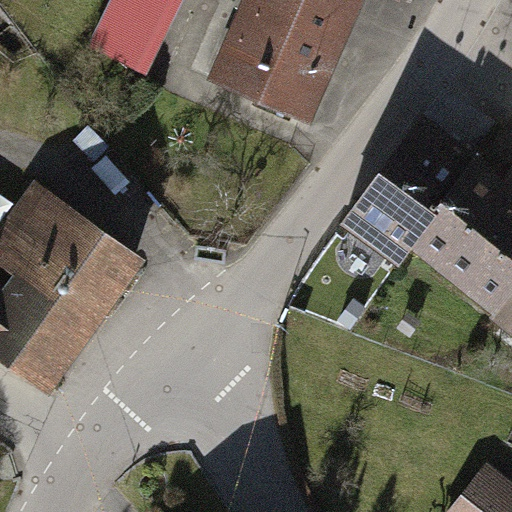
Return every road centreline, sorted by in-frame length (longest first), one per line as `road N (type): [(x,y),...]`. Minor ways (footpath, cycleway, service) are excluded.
road 1 (residential): [(194,359),(432,60),(468,0)]
road 2 (tertiary): [(291,511),(194,359)]
road 3 (tertiary): [(194,359),(99,452)]
